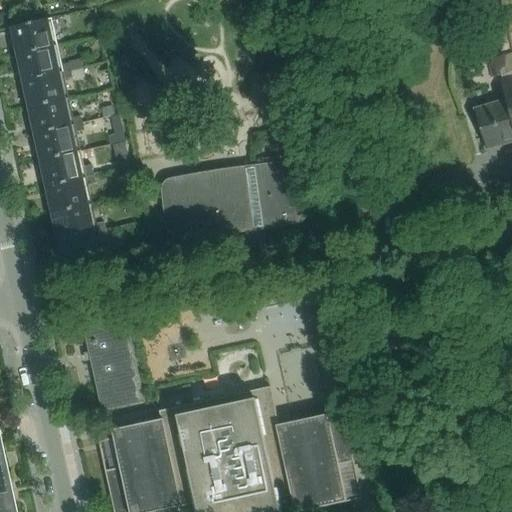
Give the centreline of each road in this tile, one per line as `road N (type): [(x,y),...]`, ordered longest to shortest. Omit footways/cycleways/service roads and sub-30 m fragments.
road 1 (residential): [(26,306),(511,235)]
road 2 (residential): [(66,511),(26,306)]
road 3 (residential): [(26,306),(0,185)]
